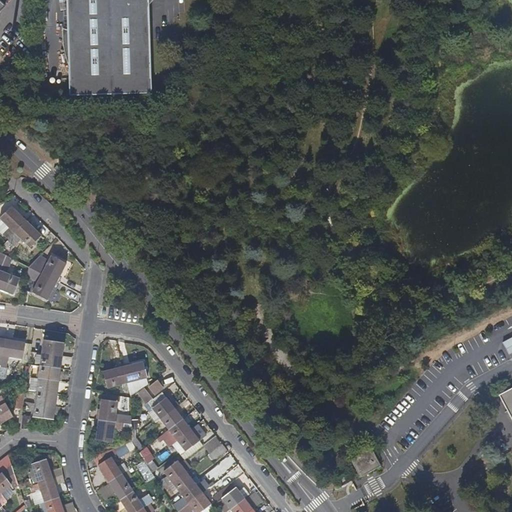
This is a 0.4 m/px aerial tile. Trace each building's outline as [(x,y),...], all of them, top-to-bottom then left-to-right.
[(149,53),(148,31),(148,14),(141,7),(148,0),(69,0),(69,11),(70,28),(70,31),(63,27),(63,40),(64,48),(66,58),(68,66),(73,77),(71,79),(71,95),(94,94),(137,93),(150,93),(150,76),(149,53)] [(26,222),(11,208),(0,218),(0,220),(9,229),(3,234),(8,240),(26,222)] [(41,237),(26,222),(8,240),(7,241),(10,244),(13,246),(20,240),(29,249),(41,237)] [(55,282),(64,264),(50,256),(48,260),(40,256),(28,268),(55,282)] [(45,300),(55,282),(28,268),(27,277),(36,283),(31,293),(45,300)] [(0,289),(13,295),(19,279),(0,271),(0,289)] [(0,366),(6,368),(8,357),(21,359),(24,343),(3,340),(0,362),(0,366)] [(60,356),(62,343),(41,340),(40,349),(39,353),(60,356)] [(59,368),(60,356),(39,353),(39,355),(34,355),(33,364),(38,365),(38,366),(59,368)] [(146,376),(142,361),(122,367),(126,382),(146,376)] [(37,378),(38,366),(30,366),(29,378),(36,378),(37,378)] [(57,381),(59,368),(38,366),(37,378),(57,381)] [(126,382),(122,367),(102,372),(106,387),(122,383),(124,387),(127,387),(126,382)] [(56,393),(57,381),(37,378),(36,378),(35,391),(56,393)] [(148,388),(155,396),(162,390),(163,389),(157,381),(148,388)] [(511,389),(499,397),(511,420),(511,389)] [(54,406),(56,393),(35,391),(33,404),(54,406)] [(160,419),(174,409),(172,406),(162,393),(152,400),(148,403),(160,419)] [(115,417),(118,396),(102,394),(99,420),(127,424),(130,425),(130,419),(115,417)] [(22,410),(24,396),(17,396),(15,409),(22,410)] [(177,413),(188,405),(184,401),(176,407),(174,409),(177,413)] [(52,419),(54,406),(33,404),(32,416),(52,419)] [(0,426),(14,419),(7,406),(0,409),(0,426)] [(168,430),(182,420),(177,413),(174,409),(160,419),(168,430)] [(193,428),(203,420),(198,414),(190,421),(186,424),(190,430),(193,428)] [(29,430),(30,417),(22,416),(20,430),(29,430)] [(190,421),(186,416),(182,420),(186,424),(190,421)] [(143,450),(166,432),(168,430),(160,419),(146,430),(134,439),(143,450)] [(126,431),(127,424),(99,420),(96,441),(112,443),(113,430),(126,431)] [(177,440),(190,430),(186,424),(182,420),(168,430),(177,440)] [(184,460),(202,446),(193,434),(190,430),(177,440),(180,445),(185,451),(180,455),(184,460)] [(209,453),(220,445),(214,437),(202,446),(208,454),(209,453)] [(143,450),(134,439),(131,442),(138,453),(143,450)] [(180,445),(177,440),(172,444),(176,449),(180,445)] [(214,459),(226,450),(221,444),(220,445),(209,453),(214,459)] [(369,446),(348,457),(357,474),(366,469),(368,473),(380,467),(369,446)] [(108,482),(121,474),(110,457),(116,454),(113,449),(92,457),(108,482)] [(145,450),(140,454),(145,462),(151,459),(145,450)] [(11,466),(7,455),(0,460),(0,469),(2,472),(11,466)] [(52,479),(48,468),(45,459),(31,464),(35,478),(33,478),(32,475),(29,476),(32,485),(37,483),(52,479)] [(226,474),(238,465),(233,459),(221,468),(226,474)] [(146,465),(143,460),(137,464),(141,469),(147,466),(146,465)] [(190,468),(184,460),(179,463),(185,472),(190,468)] [(157,469),(150,461),(146,465),(147,466),(152,473),(157,469)] [(171,483),(185,472),(179,463),(178,461),(163,472),(171,483)] [(62,474),(60,465),(48,468),(52,479),(62,475),(62,474)] [(18,485),(17,483),(11,466),(2,472),(0,473),(0,493),(11,486),(13,488),(18,485)] [(152,473),(147,466),(141,469),(146,477),(152,474),(152,473)] [(360,478),(368,473),(366,469),(357,474),(360,478)] [(193,483),(185,472),(171,483),(180,493),(193,483)] [(119,499),(132,491),(121,474),(108,482),(119,499)] [(65,485),(62,475),(52,479),(55,488),(65,485)] [(55,488),(52,479),(37,483),(44,502),(58,497),(55,488)] [(167,486),(163,479),(158,482),(162,489),(167,486)] [(224,511),(225,511),(244,498),(247,496),(244,493),(242,495),(234,487),(231,482),(217,493),(212,496),(216,502),(221,498),(226,504),(221,508),(224,511)] [(188,504),(201,493),(193,483),(180,493),(188,504)] [(216,502),(212,496),(217,493),(211,486),(201,493),(188,504),(193,511),(199,511),(209,504),(213,509),(218,505),(216,502)] [(127,511),(135,511),(149,503),(146,498),(139,502),(132,491),(119,499),(127,511)] [(63,511),(61,506),(58,497),(44,502),(47,511),(63,511)] [(248,511),(252,509),(244,498),(225,511),(248,511)] [(47,511),(44,502),(41,503),(39,504),(41,511),(47,511)] [(75,511),(77,511),(74,506),(72,502),(61,506),(63,511),(75,511)] [(146,511),(152,508),(149,503),(135,511),(146,511)]
